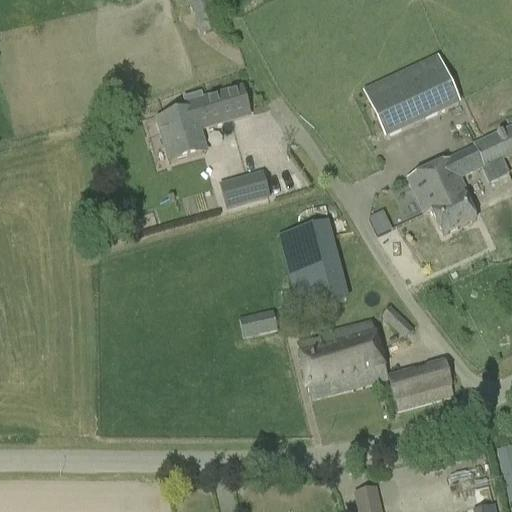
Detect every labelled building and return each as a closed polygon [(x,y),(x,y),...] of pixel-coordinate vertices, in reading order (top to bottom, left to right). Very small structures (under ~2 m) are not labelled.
[(186,0),(200,38),(223,29),(213,0),(186,0)] [(362,93),(384,142),(460,107),(437,58),(362,93)] [(203,111),(193,114),(192,113),(156,123),(168,165),(204,155),(196,127),(205,124),(206,127),(250,115),(244,92),(201,105),(203,111)] [(460,181),(511,156),(511,128),(473,147),(474,149),(406,181),(423,217),(431,213),(443,238),(475,223),(464,198),(467,196),(460,181)] [(502,161),(481,171),(488,187),(509,177),(502,161)] [(267,200),(261,178),(220,190),(226,212),(267,200)] [(382,215),(369,222),(377,239),(391,232),(382,215)] [(297,316),(349,302),(329,224),(277,238),(297,316)] [(413,333),(391,308),(379,319),(402,344),(413,333)] [(243,342),(274,336),(270,314),(239,320),(243,342)] [(371,329),(297,347),(315,403),(386,383),(371,329)] [(443,363),(386,379),(395,414),(453,399),(443,363)] [(511,455),(510,448),(495,452),(506,489),(511,487),(511,455)] [(379,511),(375,491),(352,496),(356,511),(379,511)]
